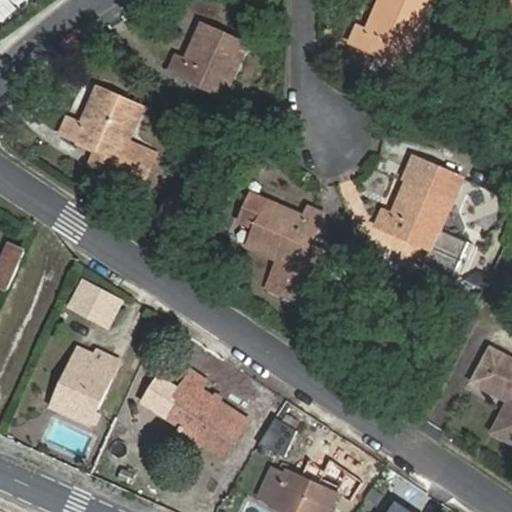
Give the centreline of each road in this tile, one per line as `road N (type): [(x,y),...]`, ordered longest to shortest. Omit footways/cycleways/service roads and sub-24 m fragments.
road 1 (residential): [(510,511),(0,178)]
road 2 (residential): [(310,0),(307,127)]
road 3 (residential): [(0,85),(37,30),(82,0)]
